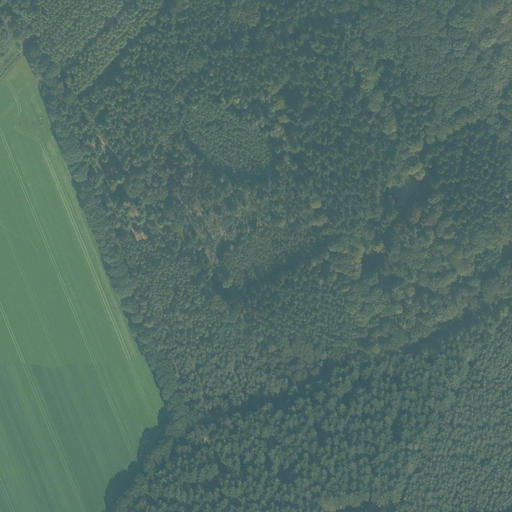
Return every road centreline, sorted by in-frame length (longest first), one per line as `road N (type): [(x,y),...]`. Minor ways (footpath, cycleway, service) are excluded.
road 1 (track): [(200,46),(241,32),(371,357)]
road 2 (track): [(168,135),(92,191),(184,431)]
road 3 (track): [(362,332),(307,344),(252,315),(208,277),(171,206),(168,135)]
road 4 (track): [(371,357),(184,431)]
road 5 (track): [(371,357),(267,511)]
road 6 (track): [(511,253),(477,280),(476,302),(371,357)]
